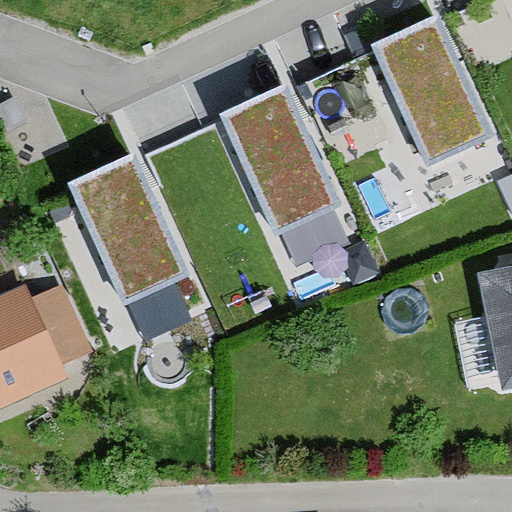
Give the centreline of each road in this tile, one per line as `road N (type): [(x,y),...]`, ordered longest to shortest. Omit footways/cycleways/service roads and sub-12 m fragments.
road 1 (residential): [(0,504),(511,495)]
road 2 (residential): [(301,0),(143,73),(0,48)]
